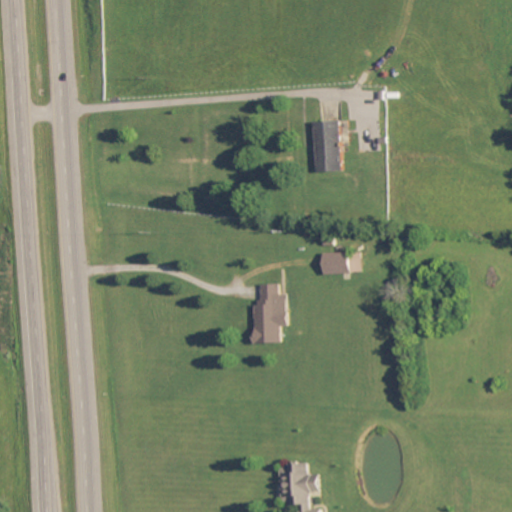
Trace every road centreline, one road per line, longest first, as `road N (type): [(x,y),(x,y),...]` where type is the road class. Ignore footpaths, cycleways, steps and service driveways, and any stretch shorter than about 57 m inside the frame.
road 1 (trunk): [(93,511),(57,0)]
road 2 (trunk): [(16,0),(51,511)]
